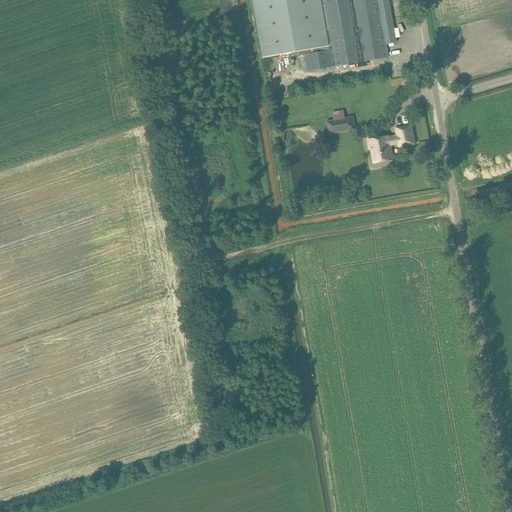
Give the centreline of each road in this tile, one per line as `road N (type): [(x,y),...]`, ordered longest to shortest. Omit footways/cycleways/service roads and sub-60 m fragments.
road 1 (track): [(455,210),(193,252),(131,0)]
road 2 (unclassified): [(510,511),(420,0)]
